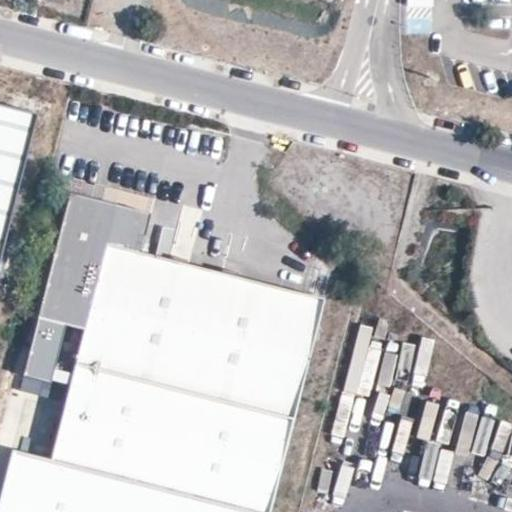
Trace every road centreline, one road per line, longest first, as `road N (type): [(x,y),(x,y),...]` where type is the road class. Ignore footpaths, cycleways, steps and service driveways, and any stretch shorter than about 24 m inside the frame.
road 1 (residential): [(0,38),(511,167)]
road 2 (unknown): [(278,108),(216,179),(64,169)]
